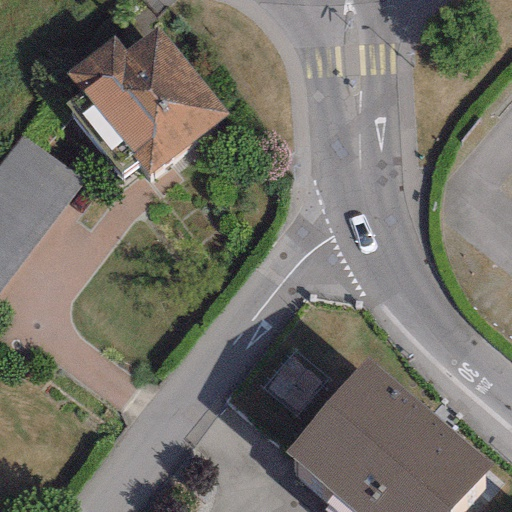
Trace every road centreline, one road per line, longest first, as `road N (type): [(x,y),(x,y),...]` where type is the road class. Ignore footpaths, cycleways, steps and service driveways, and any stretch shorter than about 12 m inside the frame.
road 1 (unclassified): [(370,238),(288,280),(107,511)]
road 2 (unclassified): [(348,0),(370,238)]
road 3 (unclassified): [(370,238),(447,369),(511,421)]
